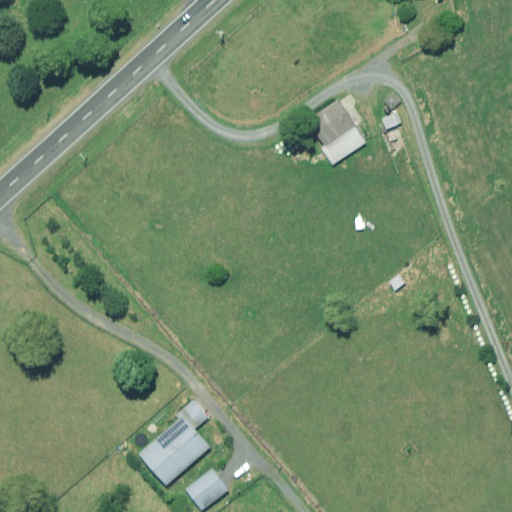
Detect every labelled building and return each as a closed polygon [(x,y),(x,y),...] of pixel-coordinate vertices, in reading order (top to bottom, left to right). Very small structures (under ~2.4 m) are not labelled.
[(395,93),(384,101),(394,113),(404,105),(395,93)] [(368,144),(340,102),(310,122),(327,146),(324,149),(335,166),(368,144)] [(403,127),(399,117),(384,122),(387,132),(403,127)] [(407,284),(401,276),(391,284),(398,292),(407,284)] [(210,419),(198,404),(153,443),(155,444),(142,456),(169,487),(212,449),(197,431),(210,419)] [(230,492),(215,471),(189,491),(204,511),(230,492)]
